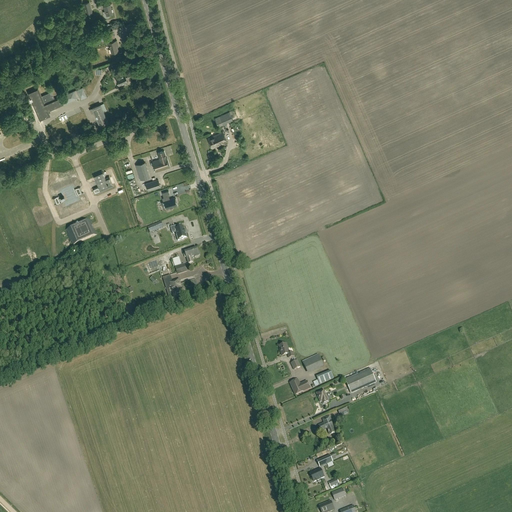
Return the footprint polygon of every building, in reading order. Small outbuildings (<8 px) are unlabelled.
[(83,4),(85,12),(86,15),(92,13),(89,2),(83,4)] [(113,13),(110,4),(105,6),(104,5),(98,6),(99,10),(105,8),(107,15),(113,13)] [(56,23),(60,22),(60,21),(63,19),(62,15),(54,18),(56,23)] [(106,40),(115,38),(113,30),(104,32),(106,40)] [(118,51),(117,45),(118,45),(117,40),(107,43),(108,47),(110,46),(112,53),(118,51)] [(119,85),(128,81),(127,78),(130,77),(129,73),(116,79),(119,85)] [(87,97),(83,87),(61,97),(61,96),(55,99),(52,91),(42,96),(38,88),(28,92),(40,120),(50,116),(48,111),(64,104),(77,99),(77,97),(80,96),(81,99),(87,97)] [(100,127),(108,123),(100,105),(92,108),(100,127)] [(233,120),(230,112),(229,112),(219,116),(215,118),(218,126),(223,125),(233,120)] [(212,149),(227,142),(223,132),(208,139),(212,149)] [(166,157),(164,151),(158,153),(160,159),(152,162),(156,172),(170,168),(167,157),(166,157)] [(141,180),(150,177),(145,162),(136,165),(141,180)] [(106,180),(102,170),(93,174),(99,188),(95,189),(94,187),(93,188),(96,195),(114,187),(109,176),(108,176),(109,179),(106,180)] [(163,178),(149,182),(151,192),(166,187),(163,178)] [(167,207),(169,214),(180,210),(177,203),(173,205),(170,198),(172,197),(171,193),(163,195),(165,202),(163,203),(164,208),(167,207)] [(72,245),(97,235),(90,219),(65,230),(72,245)] [(161,222),(147,228),(150,233),(163,228),(161,222)] [(175,226),(170,227),(172,233),(176,232),(177,235),(176,235),(178,241),(183,239),(183,238),(186,237),(185,233),(184,230),(185,230),(184,230),(183,227),(176,229),(175,226)] [(127,247),(124,242),(119,245),(121,250),(127,247)] [(197,251),(196,247),(184,251),(188,264),(193,262),(191,257),(194,256),(195,257),(199,256),(200,255),(199,251),(198,251),(197,251)] [(175,267),(181,265),(179,257),(172,259),(175,267)] [(177,275),(187,272),(184,264),(175,267),(177,275)] [(181,289),(178,280),(170,283),(174,297),(183,294),(182,293),(183,293),(183,292),(184,292),(184,291),(184,290),(183,290),(183,289),(182,289),(181,289)] [(289,354),(287,344),(280,346),(282,353),(281,353),(282,356),(287,354),(289,358),(294,356),(293,352),(289,354)] [(307,370),(322,363),(318,355),(302,362),(307,370)] [(294,370),(300,367),(297,360),(291,364),(294,370)] [(351,393),(376,382),(370,370),(345,380),(351,393)] [(320,384),(333,378),(330,371),(316,377),(320,384)] [(299,385),(297,385),(295,381),(290,383),(295,395),(310,388),(307,382),(299,385)] [(329,402),(324,390),(316,393),(320,402),(322,402),(323,404),(329,402)] [(335,432),(330,421),(331,421),(329,416),(323,419),(325,424),(319,426),(322,432),(327,429),(330,435),(335,432)] [(333,462),(330,455),(323,458),(326,465),(333,462)] [(314,482),(324,477),(320,469),(310,473),(314,482)] [(339,484),(337,479),(328,482),(330,487),(339,484)] [(335,501),(346,496),(343,489),(332,493),(335,501)] [(321,511),(329,511),(334,510),(331,501),(319,506),(321,511)]
